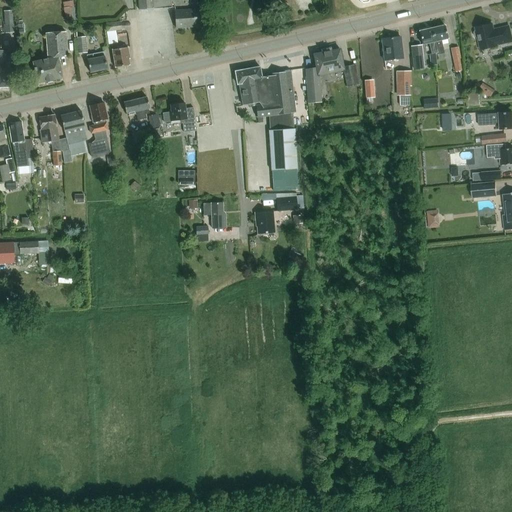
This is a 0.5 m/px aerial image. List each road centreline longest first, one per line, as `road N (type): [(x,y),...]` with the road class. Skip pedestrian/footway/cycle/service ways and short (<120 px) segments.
road 1 (secondary): [(224,57),(462,0)]
road 2 (secondary): [(0,110),(224,57)]
road 3 (residential): [(224,57),(245,233)]
